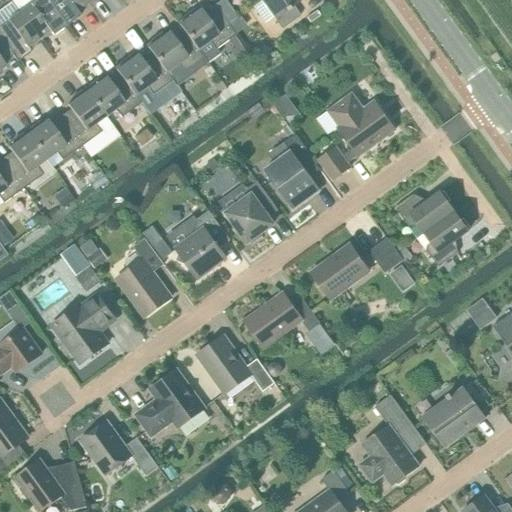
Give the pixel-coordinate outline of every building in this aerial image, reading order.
[(53,35),(67,25),(48,0),(34,0),(20,11),(40,40),(42,39),(41,38),(50,31),(53,35)] [(87,5),(89,4),(85,0),(48,0),(67,25),(81,15),(77,11),(87,4),(87,5)] [(236,14),(225,0),(220,0),(213,6),(216,10),(217,9),(228,23),(238,16),(236,14)] [(282,29),(301,15),(293,6),(301,0),(260,0),(261,0),(252,7),(264,23),(273,16),(282,29)] [(217,9),(216,10),(207,17),(201,8),(195,13),(193,10),(177,22),(185,32),(198,49),(199,49),(208,62),(219,54),(216,49),(236,34),(228,23),(217,9)] [(38,41),(40,40),(20,11),(0,25),(0,36),(10,50),(9,50),(17,61),(32,51),(29,46),(38,40),(38,41)] [(185,32),(175,39),(169,31),(163,36),(161,33),(146,45),(154,55),(167,72),(173,80),(177,85),(208,62),(199,49),(198,49),(185,32)] [(0,73),(2,72),(0,70),(0,69),(6,65),(0,57),(0,56),(9,50),(10,50),(0,36),(0,73)] [(144,62),(138,54),(132,58),(130,56),(114,67),(122,78),(123,78),(135,95),(136,95),(147,86),(153,95),(173,80),(167,72),(154,55),(144,62)] [(113,85),(107,77),(101,81),(99,79),(85,88),(106,116),(115,109),(121,117),(142,103),(136,95),(135,95),(123,78),(122,78),(113,85)] [(82,146),(102,132),(96,123),(106,116),(85,88),(72,98),(74,100),(68,105),(74,113),(64,120),(82,146)] [(364,108),(353,93),(326,112),(327,113),(318,120),(328,135),(338,128),(353,149),(343,156),(337,147),(319,160),(333,180),(351,167),(348,163),(358,156),(359,156),(396,130),(375,100),(364,108)] [(140,122),(159,110),(152,99),(133,111),(140,122)] [(54,128),(48,119),(42,124),(40,121),(26,131),(47,159),(57,152),(63,160),(82,146),(64,120),(54,128)] [(153,147),(174,134),(166,120),(144,133),(153,147)] [(23,189),(43,174),(37,166),(47,159),(26,131),(13,140),(15,143),(9,148),(15,156),(5,163),(23,189)] [(305,168),(315,161),(303,145),(296,134),(285,142),(294,154),(279,165),(277,162),(265,170),(293,209),(294,208),(292,205),(301,198),(304,201),(321,189),(305,168)] [(0,166),(0,197),(4,203),(23,189),(5,163),(0,166)] [(248,242),(273,223),(266,212),(275,205),(258,181),(247,189),(251,195),(227,213),(248,242)] [(85,188),(57,206),(63,216),(92,198),(85,188)] [(455,211),(441,191),(423,204),(416,194),(397,209),(409,226),(413,227),(418,223),(425,232),(455,211)] [(198,278),(227,257),(219,248),(231,240),(209,210),(197,219),(199,221),(196,237),(195,238),(196,239),(181,250),(183,253),(176,259),(189,266),(198,278)] [(439,267),(442,264),(458,253),(451,243),(469,230),(455,211),(425,232),(432,242),(427,245),(427,250),(439,267)] [(104,226),(92,234),(101,248),(113,240),(104,226)] [(145,317),(172,297),(153,272),(164,264),(146,238),(134,247),(143,260),(117,279),(145,317)] [(386,273),(404,260),(398,252),(388,238),(370,251),(386,273)] [(331,299),(369,271),(350,245),(312,272),(331,299)] [(399,252),(406,262),(413,257),(406,247),(399,252)] [(94,268),(107,259),(100,248),(86,257),(94,268)] [(87,292),(101,281),(91,267),(76,278),(87,292)] [(293,306),(283,293),(245,321),(264,347),(302,320),(309,331),(320,322),(303,298),(293,306)] [(116,319),(104,303),(98,295),(97,296),(98,297),(81,309),(80,307),(81,306),(80,305),(53,325),(54,326),(55,325),(81,361),(80,362),(81,363),(108,344),(107,343),(106,343),(97,331),(114,319),(115,320),(116,319)] [(511,312),(494,326),(511,351),(511,312)] [(115,342),(129,334),(124,324),(109,331),(115,342)] [(17,372),(42,354),(23,328),(0,344),(0,372),(1,374),(13,366),(17,372)] [(247,367),(224,336),(198,355),(225,393),(251,374),(264,391),(275,383),(258,359),(247,367)] [(270,375),(272,376),(273,377),(274,377),(276,377),(277,376),(279,375),(280,374),(281,373),(281,372),(282,370),(282,369),(281,368),(281,366),(280,365),(279,364),(278,363),(276,363),(275,363),(273,363),(272,363),(270,364),(269,365),(268,366),(268,367),(268,369),(268,370),(268,372),(268,373),(269,374),(270,375)] [(205,408),(189,386),(177,370),(151,389),(160,401),(153,406),(152,404),(137,415),(152,436),(173,420),(178,427),(205,408)] [(486,417),(464,387),(452,396),(450,393),(447,396),(448,398),(422,417),(445,448),(486,417)] [(404,477),(420,466),(405,446),(421,435),(392,395),(375,407),(389,425),(363,444),(371,456),(360,465),(373,482),(384,474),(393,485),(395,483),(399,484),(404,481),(404,477)] [(0,473),(10,466),(26,454),(19,444),(29,437),(1,399),(0,400),(0,453),(2,456),(0,457),(0,473)] [(159,467),(149,453),(137,438),(126,446),(107,421),(81,440),(104,472),(130,453),(140,466),(147,476),(159,467)] [(48,471),(40,459),(17,476),(24,486),(21,488),(28,497),(31,496),(42,511),(62,496),(72,510),(87,506),(75,462),(60,466),(60,468),(48,471)] [(347,511),(339,501),(350,492),(334,471),(322,479),(330,490),(300,511),(347,511)] [(497,511),(485,495),(463,511),(511,511),(511,508),(506,511),(497,511)] [(265,502),(267,511),(280,511),(286,510),(282,497),(265,502)]
